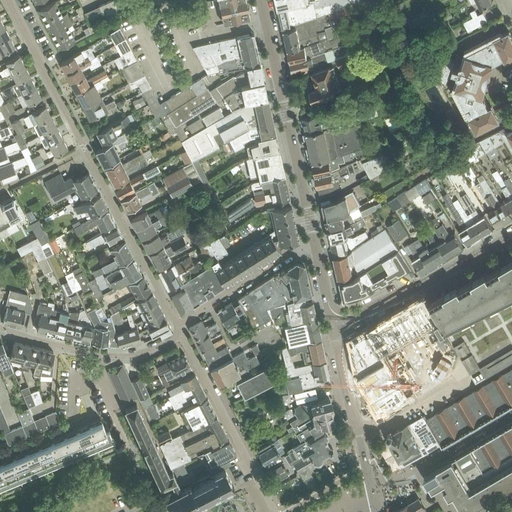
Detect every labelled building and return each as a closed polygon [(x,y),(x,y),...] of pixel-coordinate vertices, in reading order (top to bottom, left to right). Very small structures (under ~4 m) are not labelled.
[(86,16),(88,21),(89,24),(104,17),(129,6),(126,0),(110,0),(98,5),(84,12),(86,16)] [(218,0),(219,4),(218,7),(218,9),(219,11),(219,13),(221,15),(222,16),(223,21),(226,23),(231,22),(231,21),(233,22),(235,22),(237,22),(239,21),(241,20),(242,19),(247,18),(249,15),(245,0),(218,0)] [(276,0),(278,7),(283,27),(323,14),(335,10),(348,6),(359,0),(276,0)] [(481,8),(492,3),(490,0),(470,0),(472,3),(477,1),(481,8)] [(39,10),(44,19),(60,11),(55,1),(39,10)] [(463,21),(468,31),(487,21),(483,12),(478,15),(475,9),(470,11),(473,17),(463,21)] [(284,30),(283,30),(288,50),(300,47),(339,33),(338,30),(335,31),(333,25),(326,27),(324,21),(337,17),(335,10),(323,14),(283,27),(284,30)] [(66,13),(62,15),(60,11),(44,19),(49,29),(69,18),(66,13)] [(85,16),(83,12),(78,14),(83,23),(88,21),(86,16),(85,16)] [(413,31),(430,24),(426,14),(409,20),(413,31)] [(68,26),(72,24),(69,18),(49,29),(54,38),(70,30),(68,26)] [(205,23),(196,28),(198,32),(207,27),(205,23)] [(0,27),(0,40),(9,36),(4,25),(0,27)] [(108,34),(114,44),(114,45),(126,39),(120,27),(108,34)] [(354,37),(350,29),(339,33),(300,47),(288,50),(290,60),(300,58),(306,56),(325,49),(328,46),(354,37)] [(75,40),(70,30),(54,38),(59,48),(75,40)] [(477,130),(487,125),(499,119),(492,104),(489,106),(485,98),(482,100),(479,94),(481,88),(484,89),(491,68),(489,67),(489,66),(488,66),(490,61),(495,58),(495,59),(496,59),(497,61),(504,57),(506,60),(511,56),(511,36),(509,30),(467,52),(463,65),(453,62),(449,54),(430,64),(443,88),(447,86),(447,85),(452,70),(457,72),(457,74),(460,75),(455,89),(477,130)] [(195,49),(198,56),(210,53),(238,48),(256,43),(255,43),(253,33),(238,36),(237,36),(236,36),(236,37),(231,38),(230,37),(230,38),(220,40),(219,40),(219,41),(208,43),(208,42),(207,43),(197,46),(197,45),(196,45),(196,46),(195,49),(194,49),(195,50),(195,49)] [(0,49),(2,53),(15,46),(9,36),(0,40),(0,49)] [(132,50),(126,39),(114,45),(120,55),(119,55),(120,56),(132,50)] [(333,48),(333,49),(311,56),(311,57),(300,60),(290,62),(293,73),(324,62),(323,61),(327,60),(328,61),(337,58),(336,56),(353,50),(350,42),(333,48)] [(204,67),(204,68),(204,67),(214,65),(225,61),(258,53),(258,52),(258,51),(257,52),(256,44),(256,43),(255,43),(256,43),(238,48),(210,53),(198,56),(198,57),(199,56),(204,67)] [(137,61),(132,50),(120,56),(119,55),(118,56),(124,67),(125,66),(126,67),(137,61)] [(340,67),(354,62),(353,59),(365,55),(363,50),(337,58),(328,61),(327,60),(323,61),(324,62),(325,67),(313,71),(316,80),(311,82),(313,88),(311,89),(314,100),(316,99),(317,101),(323,99),(322,97),(336,92),(342,90),(334,65),(339,64),(340,67)] [(95,56),(92,51),(76,60),(74,56),(61,63),(65,72),(90,59),(95,56)] [(204,68),(207,73),(217,71),(227,68),(226,66),(235,64),(236,68),(260,63),(261,62),(260,62),(258,53),(225,61),(214,65),(204,67),(204,68)] [(2,68),(5,75),(11,72),(12,72),(25,65),(19,54),(6,61),(8,65),(2,68)] [(84,74),(82,70),(98,61),(95,56),(90,59),(65,72),(70,81),(84,74)] [(125,66),(124,67),(121,69),(128,83),(145,74),(137,61),(126,67),(125,66)] [(17,82),(12,85),(13,85),(30,76),(25,65),(12,72),(17,82)] [(233,74),(215,86),(223,97),(235,89),(242,85),(250,83),(263,79),(260,67),(242,71),(234,76),(233,74)] [(80,78),(71,83),(76,92),(101,79),(108,75),(105,70),(87,79),(85,76),(80,78)] [(126,84),(128,88),(131,86),(132,88),(139,85),(142,91),(151,87),(145,74),(128,83),(129,83),(126,84)] [(30,76),(13,85),(18,96),(36,87),(30,76)] [(190,84),(197,95),(208,88),(208,87),(207,88),(201,77),(190,84)] [(76,92),(83,106),(101,97),(97,89),(104,85),(101,79),(76,92)] [(249,108),(269,103),(268,98),(263,79),(250,83),(242,85),(235,89),(223,97),(232,110),(229,112),(232,117),(217,126),(219,131),(243,118),(240,112),(247,109),(249,108)] [(190,84),(180,90),(187,101),(197,95),(190,84)] [(21,102),(23,106),(41,97),(36,87),(18,96),(21,102)] [(149,104),(158,99),(151,87),(142,91),(149,104)] [(208,88),(197,95),(187,101),(182,104),(177,107),(172,110),(167,113),(169,116),(176,126),(216,101),(208,88)] [(175,93),(182,104),(187,101),(180,90),(175,93)] [(175,93),(170,97),(177,107),(182,104),(175,93)] [(379,114),(371,94),(354,100),(357,108),(342,113),(339,107),(317,115),(303,118),(306,132),(333,127),(334,132),(361,122),(379,114)] [(114,99),(105,104),(101,97),(83,106),(90,119),(116,105),(114,99)] [(165,100),(172,110),(177,107),(170,97),(165,100)] [(164,112),(160,103),(158,99),(149,104),(155,116),(160,114),(164,112)] [(15,110),(9,100),(5,102),(5,103),(1,105),(7,115),(15,110)] [(172,110),(165,100),(160,103),(164,112),(166,111),(167,113),(172,110)] [(180,141),(185,149),(186,149),(192,160),(219,147),(217,143),(228,138),(230,141),(235,150),(244,145),(242,142),(251,138),(253,138),(266,135),(275,133),(269,103),(249,108),(247,109),(240,112),(243,118),(219,131),(217,126),(232,117),(229,112),(224,115),(224,116),(213,122),(207,126),(180,141)] [(45,105),(32,112),(33,112),(28,114),(34,125),(51,116),(45,105)] [(219,107),(202,117),(207,126),(213,122),(224,115),(219,107)] [(452,107),(445,111),(449,118),(456,114),(452,107)] [(408,123),(400,126),(403,132),(420,126),(410,109),(406,111),(407,117),(408,123)] [(164,112),(160,114),(163,119),(169,116),(167,113),(166,111),(164,112)] [(102,142),(117,134),(116,134),(118,133),(120,131),(120,128),(120,126),(130,121),(127,115),(96,131),(102,142)] [(51,116),(34,125),(39,136),(57,126),(51,116)] [(17,133),(20,132),(20,131),(25,129),(19,118),(11,122),(17,133)] [(334,132),(333,127),(306,132),(306,133),(307,133),(313,161),(312,161),(313,162),(330,158),(339,156),(343,154),(350,152),(350,151),(366,145),(361,122),(334,132)] [(0,147),(3,147),(2,146),(0,140),(0,137),(12,133),(8,125),(0,128),(0,147)] [(511,152),(511,129),(510,125),(498,131),(504,141),(505,141),(511,152)] [(39,136),(44,145),(49,143),(62,137),(57,126),(39,136)] [(405,140),(423,132),(420,126),(403,132),(405,140)] [(161,140),(176,131),(174,128),(163,134),(159,137),(161,140)] [(498,131),(488,135),(495,146),(504,141),(498,131)] [(13,135),(16,141),(19,146),(26,142),(20,132),(17,133),(13,135)] [(113,138),(114,141),(96,150),(104,166),(120,157),(113,143),(115,142),(116,143),(125,139),(122,134),(113,138)] [(249,158),(279,151),(276,135),(266,137),(254,140),(255,143),(250,145),(247,147),(249,158)] [(488,135),(479,140),(486,152),(495,146),(488,135)] [(55,154),(68,148),(62,137),(49,143),(55,154)] [(474,152),(477,157),(486,152),(479,140),(470,145),(472,148),(474,152)] [(10,161),(7,153),(20,148),(19,146),(16,141),(2,146),(3,147),(0,147),(0,165),(10,162),(10,161)] [(463,153),(465,157),(474,152),(472,148),(471,149),(463,153)] [(143,153),(145,158),(152,154),(150,149),(143,153)] [(185,164),(192,161),(192,160),(186,149),(185,149),(179,153),(185,164)] [(259,181),(285,175),(279,151),(249,158),(246,158),(250,178),(258,176),(259,181)] [(345,161),(351,159),(350,152),(343,154),(339,156),(330,158),(313,162),(315,174),(325,171),(332,170),(331,164),(345,161)] [(124,169),(138,161),(145,158),(143,153),(122,164),(120,160),(105,168),(110,177),(114,175),(113,173),(119,170),(120,172),(124,169)] [(390,166),(383,153),(362,162),(370,178),(390,166)] [(43,160),(40,154),(31,158),(34,165),(43,160)] [(28,163),(24,156),(10,161),(10,162),(0,165),(0,175),(0,176),(3,183),(18,177),(15,168),(28,163)] [(113,173),(114,175),(110,177),(114,185),(129,178),(127,173),(148,163),(145,158),(138,161),(124,169),(120,172),(119,170),(113,173)] [(193,160),(192,160),(192,161),(201,179),(204,183),(208,181),(197,158),(193,160)] [(438,168),(443,164),(440,158),(434,162),(438,168)] [(453,159),(442,166),(443,167),(448,174),(447,174),(449,177),(460,170),(453,159)] [(192,161),(162,177),(171,194),(201,179),(192,161)] [(239,169),(236,163),(230,167),(233,172),(239,169)] [(132,185),(160,171),(157,165),(115,187),(120,197),(134,190),(132,185)] [(340,175),(348,172),(346,165),(333,171),(325,173),(315,175),(320,194),(340,188),(338,181),(342,180),(340,175)] [(435,172),(439,179),(447,174),(448,174),(443,167),(435,172)] [(81,197),(89,193),(98,189),(89,171),(76,178),(74,174),(65,179),(48,188),(54,199),(76,187),(81,197)] [(482,174),(477,177),(480,181),(488,195),(505,222),(511,217),(511,214),(504,202),(500,205),(499,203),(500,202),(482,174)] [(252,189),(269,185),(269,189),(279,187),(279,186),(287,184),(285,175),(259,181),(254,182),(250,184),(252,189)] [(510,180),(507,175),(502,178),(507,185),(511,193),(511,182),(510,180)] [(425,178),(415,184),(421,193),(431,187),(425,178)] [(502,178),(498,181),(509,199),(505,201),(511,211),(511,193),(507,185),(502,178)] [(480,181),(475,184),(491,210),(488,212),(497,227),(505,222),(488,195),(480,181)] [(291,203),(290,198),(287,184),(279,186),(279,187),(269,189),(270,194),(264,195),(263,194),(254,196),(256,202),(272,199),(273,203),(265,204),(266,209),(272,208),(273,208),(273,207),(291,203)] [(415,184),(405,191),(410,200),(421,193),(415,184)] [(138,198),(151,191),(148,185),(121,199),(127,210),(141,203),(138,198)] [(362,197),(357,200),(353,190),(331,200),(322,202),(325,219),(343,215),(358,206),(358,205),(359,205),(370,199),(368,196),(363,198),(362,197)] [(215,191),(209,195),(214,206),(221,202),(215,191)] [(397,196),(402,205),(406,211),(414,206),(410,200),(405,191),(397,196)] [(466,192),(461,196),(475,219),(485,234),(493,229),(484,214),(481,216),(466,192)] [(87,208),(91,215),(107,207),(100,193),(84,202),(74,207),(77,213),(87,208)] [(207,204),(212,201),(209,195),(204,198),(207,204)] [(388,202),(393,211),(402,205),(397,196),(388,202)] [(250,198),(245,201),(249,207),(254,204),(253,203),(250,198)] [(468,215),(457,198),(452,201),(456,208),(476,240),(485,234),(475,219),(472,221),(468,214),(468,215)] [(448,204),(447,204),(461,228),(458,230),(468,245),(476,240),(456,208),(452,201),(450,199),(446,201),(448,204)] [(2,206),(0,207),(0,215),(6,227),(16,222),(23,218),(21,214),(13,200),(2,206)] [(225,215),(228,213),(238,206),(236,202),(225,208),(223,206),(225,204),(223,201),(221,202),(214,206),(220,217),(225,215)] [(325,219),(326,221),(328,230),(342,227),(342,226),(345,226),(363,216),(362,216),(370,212),(381,206),(379,202),(361,211),(358,206),(343,215),(325,219)] [(299,240),(291,203),(273,207),(273,208),(272,208),(278,237),(273,238),(271,235),(250,248),(215,270),(226,287),(260,265),(281,251),(277,245),(299,240)] [(169,210),(166,205),(148,214),(146,211),(131,218),(136,228),(163,213),(169,210)] [(31,223),(37,220),(31,209),(24,212),(28,220),(29,219),(31,223)] [(74,227),(77,234),(97,223),(100,228),(101,230),(115,223),(108,209),(93,216),(93,217),(74,227)] [(176,218),(172,209),(169,210),(163,213),(136,228),(141,238),(156,230),(154,225),(160,221),(160,223),(164,224),(176,218)] [(230,212),(225,215),(229,221),(234,217),(230,212)] [(10,233),(6,227),(0,215),(0,237),(1,238),(10,233)] [(353,237),(353,236),(348,236),(347,232),(359,226),(357,220),(363,218),(363,216),(345,226),(342,226),(342,227),(328,230),(330,242),(353,237)] [(408,233),(398,218),(387,225),(397,240),(408,233)] [(43,229),(38,219),(37,220),(31,223),(30,223),(35,233),(43,229)] [(192,227),(189,221),(160,236),(158,233),(143,241),(148,251),(185,231),(192,227)] [(442,223),(438,226),(455,253),(464,247),(454,232),(450,235),(442,223)] [(116,225),(102,232),(87,240),(90,247),(107,238),(109,242),(122,235),(116,225)] [(442,240),(438,243),(447,258),(455,253),(438,226),(434,228),(442,240)] [(358,274),(399,249),(390,235),(385,228),(364,242),(348,254),(334,257),(334,258),(338,278),(352,275),(352,273),(357,272),(358,274)] [(432,246),(430,248),(429,248),(439,263),(447,258),(438,243),(430,231),(426,234),(430,240),(429,241),(432,246)] [(182,235),(169,242),(170,245),(165,248),(163,245),(149,253),(157,269),(172,261),(168,255),(187,246),(182,235)] [(21,255),(29,251),(32,249),(39,246),(40,245),(41,244),(37,237),(17,247),(21,255)] [(218,237),(213,240),(223,256),(228,252),(218,237)] [(351,248),(355,245),(353,237),(330,242),(333,255),(346,252),(345,249),(349,249),(351,248)] [(55,238),(49,241),(54,252),(60,249),(55,238)] [(423,246),(418,238),(413,241),(430,268),(439,263),(429,248),(426,244),(423,246)] [(203,246),(207,256),(208,256),(214,268),(220,264),(218,259),(223,256),(222,256),(223,256),(213,240),(203,246)] [(48,241),(41,244),(40,245),(46,257),(54,253),(54,252),(48,241)] [(105,271),(133,257),(125,241),(110,249),(115,259),(102,266),(91,272),(94,277),(105,271)] [(430,268),(413,241),(404,246),(408,252),(411,250),(416,257),(412,259),(421,274),(430,268)] [(199,248),(203,258),(207,256),(203,246),(199,248)] [(399,249),(358,274),(358,275),(353,278),(339,281),(340,286),(341,286),(344,300),(362,296),(363,296),(411,268),(400,249),(399,249)] [(28,294),(36,291),(35,287),(31,278),(22,255),(15,258),(28,294)] [(193,263),(191,257),(190,257),(175,264),(176,266),(175,267),(173,263),(158,271),(163,280),(189,266),(193,263)] [(107,282),(110,280),(138,266),(134,258),(119,266),(121,269),(119,269),(104,276),(107,282)] [(45,271),(47,270),(51,268),(47,259),(41,262),(45,271)] [(511,259),(500,266),(500,265),(486,273),(486,272),(472,280),(472,279),(458,287),(458,286),(444,293),(444,292),(429,301),(431,305),(436,313),(433,315),(432,314),(435,320),(441,330),(445,328),(475,381),(511,359),(511,367),(427,418),(427,419),(439,440),(442,445),(453,439),(461,434),(481,422),(481,423),(489,418),(489,417),(490,417),(491,417),(499,412),(500,411),(508,407),(508,406),(511,403),(511,259)] [(237,298),(247,315),(253,327),(271,316),(266,308),(304,296),(311,294),(304,263),(297,260),(280,271),(280,270),(237,298)] [(199,267),(196,262),(193,263),(189,266),(163,280),(168,289),(182,281),(182,280),(185,279),(182,275),(189,271),(194,272),(198,269),(199,267)] [(107,282),(110,287),(124,279),(126,278),(127,281),(142,273),(138,266),(110,280),(107,282)] [(180,285),(183,291),(172,297),(180,313),(183,314),(194,308),(194,307),(224,287),(219,279),(211,266),(180,285)] [(78,272),(75,274),(76,276),(82,287),(86,284),(83,278),(81,279),(78,272)] [(120,303),(123,308),(135,301),(152,291),(143,275),(126,284),(129,291),(132,290),(135,295),(120,303)] [(82,287),(76,276),(67,281),(73,291),(82,287)] [(89,281),(90,283),(92,288),(92,289),(99,286),(95,278),(89,281)] [(102,292),(99,286),(92,289),(96,297),(102,294),(103,295),(108,292),(109,291),(108,289),(102,292)] [(27,293),(10,289),(7,299),(5,309),(6,309),(3,322),(21,326),(25,310),(31,312),(32,306),(27,293)] [(152,291),(135,301),(144,319),(161,310),(152,291)] [(300,322),(300,321),(316,317),(312,301),(306,302),(304,296),(266,308),(271,316),(275,325),(277,327),(285,325),(291,324),(292,324),(300,322)] [(227,328),(247,315),(237,298),(218,311),(227,328)] [(366,329),(351,338),(353,349),(352,349),(357,373),(371,398),(370,399),(378,414),(406,397),(380,352),(435,320),(432,314),(422,298),(410,305),(410,306),(367,330),(366,329)] [(48,301),(47,305),(39,303),(36,313),(40,314),(40,316),(39,316),(40,316),(37,330),(47,332),(52,309),(53,309),(54,303),(48,301)] [(65,302),(62,302),(63,311),(60,311),(55,334),(63,336),(69,312),(69,311),(68,311),(65,302)] [(120,346),(117,334),(116,333),(115,333),(112,322),(100,320),(94,308),(88,311),(89,313),(95,326),(92,343),(107,345),(120,346)] [(60,311),(53,309),(52,309),(47,332),(55,334),(60,311)] [(82,323),(83,318),(88,315),(84,309),(80,311),(79,311),(77,321),(76,321),(72,338),(81,340),(84,323),(82,323)] [(171,328),(161,310),(144,319),(153,337),(171,328)] [(79,311),(80,311),(69,311),(69,312),(63,336),(72,338),(76,321),(77,321),(79,311)] [(82,323),(84,323),(81,340),(89,342),(92,332),(93,325),(88,315),(83,318),(82,323)] [(285,325),(289,344),(296,342),(320,337),(316,317),(300,321),(300,322),(292,324),(291,324),(285,325)] [(196,341),(209,334),(219,328),(216,322),(205,328),(202,321),(189,328),(196,341)] [(137,328),(135,328),(131,330),(117,334),(120,346),(125,344),(125,346),(141,341),(137,328)] [(210,337),(209,334),(196,341),(200,349),(213,343),(212,341),(223,336),(221,332),(210,337)] [(200,349),(204,357),(226,345),(226,344),(216,349),(215,346),(225,341),(223,336),(212,341),(213,343),(200,349)] [(301,350),(304,363),(325,358),(321,339),(299,344),(294,345),(296,352),(301,350)] [(10,358),(12,363),(15,364),(22,366),(28,345),(14,342),(12,351),(10,358)] [(256,344),(251,347),(255,354),(260,351),(256,344)] [(3,345),(0,345),(0,361),(5,373),(13,370),(7,355),(3,345)] [(21,368),(28,370),(30,363),(36,364),(40,348),(28,345),(22,366),(21,368)] [(234,377),(243,371),(252,366),(259,362),(255,355),(248,359),(243,350),(232,357),(226,345),(204,357),(219,386),(232,379),(232,378),(234,377)] [(278,381),(281,393),(288,392),(315,386),(325,382),(324,377),(329,376),(325,360),(294,367),(294,366),(286,346),(281,349),(284,363),(281,369),(280,369),(281,374),(282,380),(278,381)] [(37,379),(36,378),(37,375),(40,375),(40,374),(52,375),(53,367),(53,363),(50,363),(53,351),(40,348),(36,364),(33,374),(35,379),(37,379)] [(184,353),(183,353),(184,353),(157,367),(160,374),(163,372),(167,380),(176,376),(191,368),(192,368),(184,353)] [(122,364),(108,371),(110,376),(125,369),(122,364)] [(250,374),(237,380),(244,395),(276,379),(268,364),(250,374)] [(125,369),(110,376),(113,382),(127,375),(125,369)] [(183,383),(169,390),(171,395),(174,394),(199,381),(195,373),(181,380),(183,383)] [(127,375),(113,382),(115,387),(130,381),(127,375)] [(140,376),(131,380),(140,399),(149,394),(140,376)] [(130,381),(115,387),(118,393),(133,386),(130,381)] [(171,395),(168,396),(174,409),(183,405),(181,402),(186,399),(185,397),(190,394),(194,402),(206,396),(199,381),(174,394),(171,395)] [(27,407),(35,404),(36,403),(35,402),(31,392),(28,385),(20,388),(27,407)] [(133,386),(118,393),(121,398),(135,392),(133,386)] [(42,401),(38,389),(31,392),(35,402),(36,403),(42,401)] [(135,392),(121,398),(123,404),(138,397),(135,392)] [(143,408),(146,407),(146,408),(152,405),(152,404),(153,403),(149,395),(139,400),(143,408)] [(204,422),(217,416),(207,397),(181,410),(185,419),(184,422),(187,427),(189,428),(190,429),(204,422)] [(292,425),(286,428),(288,432),(294,429),(297,433),(301,441),(322,429),(321,424),(334,421),(330,408),(332,408),(329,398),(319,400),(305,404),(303,403),(299,404),(295,407),(294,412),(297,417),(289,421),(292,425)] [(161,486),(171,481),(176,479),(173,471),(169,473),(136,403),(125,408),(161,486)] [(151,420),(158,417),(152,405),(146,408),(151,420)] [(17,412),(20,420),(22,425),(23,425),(27,436),(39,431),(34,420),(32,415),(29,407),(17,412)] [(56,411),(46,415),(50,427),(55,424),(60,422),(56,411)] [(50,427),(46,415),(40,417),(44,429),(50,427)] [(427,419),(427,418),(425,415),(392,434),(390,433),(388,435),(387,437),(388,439),(390,440),(392,444),(400,459),(401,458),(404,464),(429,451),(427,448),(439,440),(427,419)] [(204,422),(190,429),(180,434),(173,438),(161,444),(166,455),(222,427),(217,416),(204,422)] [(44,429),(40,417),(34,420),(39,431),(44,429)] [(6,420),(0,422),(0,428),(8,425),(6,420)] [(102,420),(89,426),(97,445),(113,439),(108,428),(106,429),(102,420)] [(457,469),(465,482),(470,479),(477,490),(457,501),(463,511),(465,511),(478,505),(480,509),(511,489),(511,423),(507,426),(499,431),(498,432),(497,432),(489,436),(490,437),(488,438),(488,437),(480,442),(451,459),(457,469)] [(8,425),(0,428),(0,434),(4,433),(10,430),(8,425)] [(4,433),(8,443),(27,436),(23,425),(22,425),(10,430),(4,433)] [(89,426),(76,431),(83,447),(85,451),(97,445),(89,426)] [(227,437),(222,427),(166,455),(171,467),(198,455),(195,448),(211,441),(213,444),(218,442),(227,437)] [(289,452),(284,455),(290,465),(293,463),(299,471),(314,462),(318,464),(321,461),(322,461),(327,462),(330,459),(332,455),(330,455),(332,447),(329,446),(327,443),(326,439),(327,438),(328,434),(324,427),(322,429),(301,441),(295,445),(288,449),(289,452)] [(157,436),(161,443),(161,444),(173,438),(169,430),(157,436)] [(76,431),(64,436),(72,456),(85,451),(83,447),(76,431)] [(64,436),(51,442),(58,458),(59,461),(72,456),(64,436)] [(265,463),(273,458),(285,451),(277,438),(258,450),(259,452),(259,453),(265,463)] [(229,440),(204,453),(212,467),(236,453),(229,440)] [(51,442),(38,447),(46,467),(59,461),(58,458),(51,442)] [(38,447),(25,453),(32,469),(33,472),(46,467),(38,447)] [(25,453),(12,458),(21,478),(33,472),(32,469),(25,453)] [(12,458),(0,463),(7,480),(8,483),(21,478),(12,458)] [(453,494),(457,501),(477,490),(470,479),(465,482),(457,469),(451,459),(428,473),(424,475),(432,489),(441,484),(449,496),(453,494)] [(0,463),(0,486),(8,483),(7,480),(0,463)] [(203,511),(200,504),(234,486),(224,468),(234,463),(222,469),(217,472),(214,473),(216,476),(192,489),(190,485),(181,489),(176,479),(171,481),(176,492),(166,497),(173,511),(203,511)] [(282,465),(271,471),(277,481),(288,475),(282,465)] [(182,466),(174,469),(181,484),(188,481),(182,466)] [(386,493),(389,509),(400,507),(398,501),(407,499),(405,489),(386,493)] [(444,511),(442,508),(436,511),(427,511),(419,497),(392,511),(444,511)]
